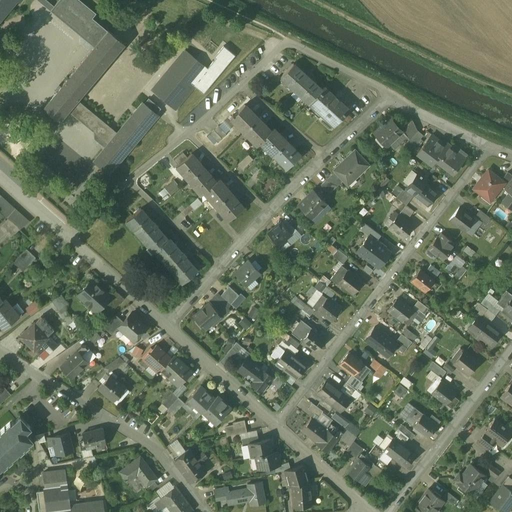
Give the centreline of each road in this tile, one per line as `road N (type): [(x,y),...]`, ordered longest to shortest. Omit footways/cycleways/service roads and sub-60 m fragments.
road 1 (residential): [(165,324),(269,210),(390,97),(488,147)]
road 2 (residential): [(275,425),(488,147)]
road 3 (residential): [(0,353),(153,447),(204,511)]
road 4 (residential): [(511,356),(388,511)]
road 5 (residential): [(275,425),(165,324)]
road 6 (residential): [(165,324),(67,238)]
road 7 (residential): [(367,510),(275,425)]
